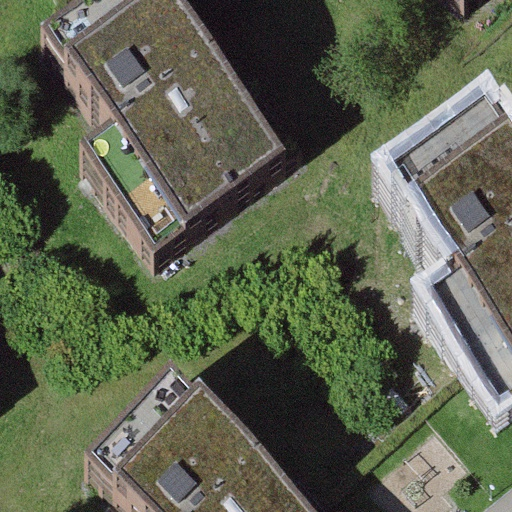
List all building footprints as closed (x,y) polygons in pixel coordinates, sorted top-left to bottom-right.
[(114,159),(81,182),(147,278),(277,190),(148,0),(51,66),(114,159)] [(447,0),(459,13),(473,0),(447,0)] [(452,116),(463,136),(507,111),(496,92),(452,116)] [(511,174),(491,144),(392,211),(461,312),(429,334),(492,427),(511,413),(511,174)] [(294,511),(179,393),(88,481),(118,511),(294,511)]
